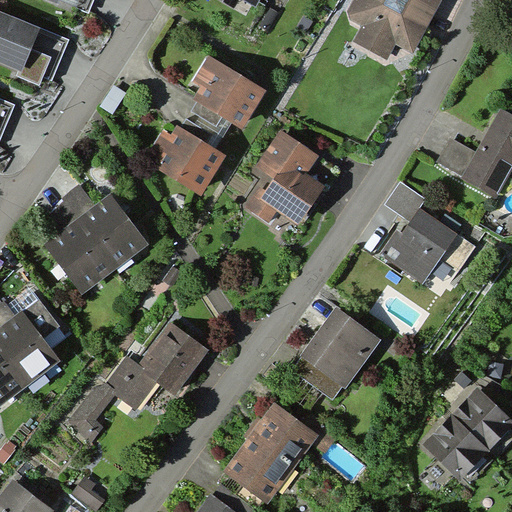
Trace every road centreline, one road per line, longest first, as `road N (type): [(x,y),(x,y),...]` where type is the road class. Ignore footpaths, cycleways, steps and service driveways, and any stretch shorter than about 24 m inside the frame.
road 1 (residential): [(462,0),(406,116),(129,511)]
road 2 (residential): [(14,200),(149,0)]
